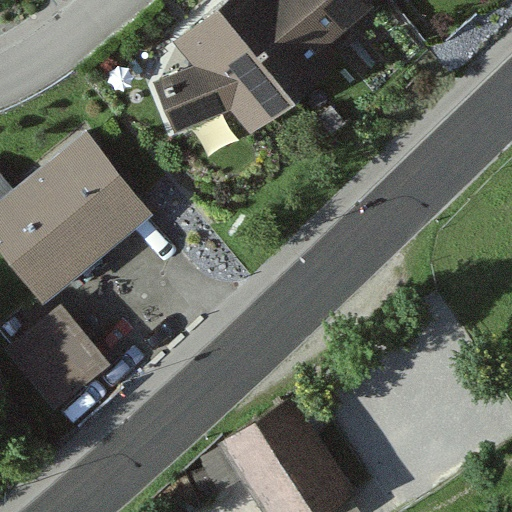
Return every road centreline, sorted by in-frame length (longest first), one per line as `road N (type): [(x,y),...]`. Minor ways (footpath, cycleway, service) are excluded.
road 1 (tertiary): [(71,511),(511,103)]
road 2 (residential): [(0,79),(114,0)]
